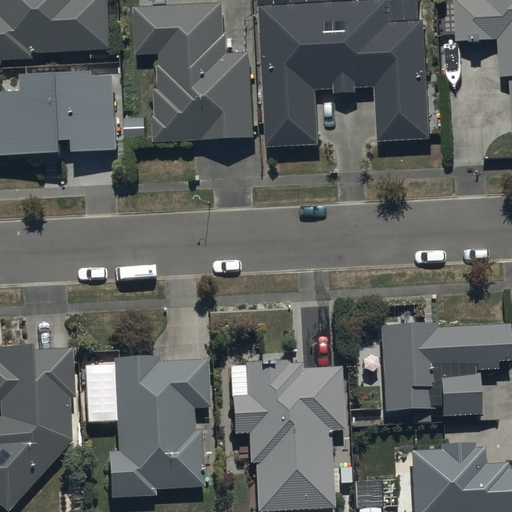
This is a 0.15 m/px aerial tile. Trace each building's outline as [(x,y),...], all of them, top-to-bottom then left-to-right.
[(0,0),(0,65),(34,66),(34,59),(111,58),(110,0),(0,0)] [(256,0),(266,154),(319,151),(317,96),(334,95),(335,100),(356,100),(356,94),(376,93),(379,147),(430,145),(424,25),(420,25),(419,0),(256,0)] [(511,83),(511,105),(511,0),(483,0),(483,1),(457,3),(459,48),(500,46),(502,83),(511,83)] [(224,10),(135,13),(137,63),(160,62),(160,72),(157,72),(158,95),(154,95),(155,123),(152,123),(153,149),(254,145),(251,58),(228,59),(227,39),(225,40),(224,10)] [(115,84),(21,85),(21,100),(0,100),(0,167),(62,167),(62,162),(117,158),(115,84)] [(508,332),(436,335),(436,332),(379,334),(383,420),(440,417),(440,425),(479,423),(477,378),(497,377),(497,371),(510,370),(508,332)] [(0,511),(12,511),(70,449),(69,406),(72,406),(70,358),(0,360),(0,511)] [(108,459),(109,504),(154,503),(154,495),(202,494),(201,436),(195,437),(194,415),(209,415),(208,366),(157,367),(157,364),(113,365),(115,459),(108,459)] [(254,469),(255,511),(332,511),(331,438),(343,437),(341,374),(300,376),(300,371),(276,372),(276,364),(259,364),(259,372),(230,373),(232,441),(248,440),(249,470),(254,469)] [(474,452),(443,453),(440,453),(440,457),(412,458),(412,511),(511,511),(511,477),(507,477),(507,471),(485,472),(485,454),(474,454),(474,452)]
